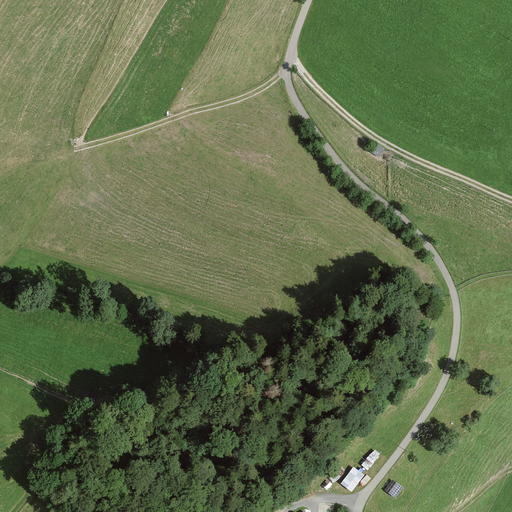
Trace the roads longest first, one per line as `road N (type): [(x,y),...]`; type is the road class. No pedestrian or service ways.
road 1 (track): [(358,511),(441,387),(455,344),(456,305),(428,245),(344,170),(294,98),(287,66),(309,0)]
road 2 (track): [(0,453),(257,344),(270,349),(288,379)]
road 3 (track): [(291,48),(317,87),(376,139),(511,200)]
road 4 (track): [(74,149),(239,98),(287,73)]
road 5 (track): [(234,511),(279,423),(288,379)]
